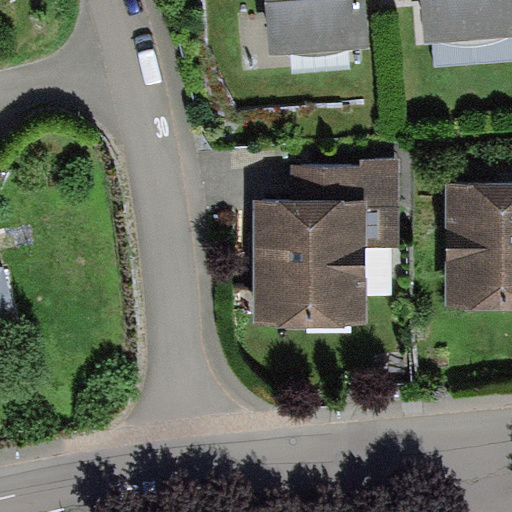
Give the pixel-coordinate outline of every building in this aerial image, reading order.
[(376,0),(269,0),(272,56),(379,50),(376,0)] [(511,0),(430,0),(433,43),(511,38),(511,0)] [(300,183),(259,183),(259,328),(371,328),(371,266),(414,266),(414,157),(300,157),(300,183)] [(511,187),(447,187),(446,307),(511,307),(511,187)] [(0,260),(0,304),(19,300),(10,258),(0,260)]
